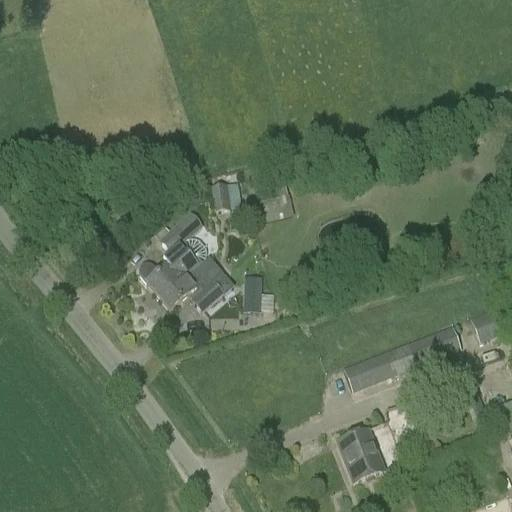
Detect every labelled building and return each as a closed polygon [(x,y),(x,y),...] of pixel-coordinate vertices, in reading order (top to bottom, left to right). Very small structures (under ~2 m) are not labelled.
[(239,185),(210,189),(214,215),(243,210),(239,185)] [(262,206),(267,225),(293,217),(288,198),(262,206)] [(206,283),(178,251),(200,232),(189,219),(158,245),(169,257),(159,266),(164,271),(158,277),(151,269),(146,268),(141,270),(138,275),(138,280),(169,315),(186,300),(191,304),(189,305),(201,318),(223,299),(212,288),(207,282),(206,283)] [(107,226),(99,233),(113,251),(122,244),(107,226)] [(243,282),(242,317),(259,318),(259,315),(260,299),(260,283),(243,282)] [(479,348),(501,340),(492,316),(470,324),(479,348)] [(352,398),(460,356),(451,332),(343,374),(352,398)] [(352,488),(382,476),(367,436),(337,447),(352,488)] [(427,439),(415,457),(429,466),(441,449),(427,439)]
